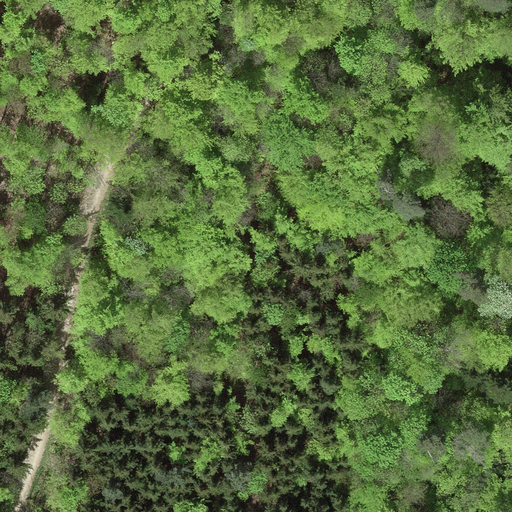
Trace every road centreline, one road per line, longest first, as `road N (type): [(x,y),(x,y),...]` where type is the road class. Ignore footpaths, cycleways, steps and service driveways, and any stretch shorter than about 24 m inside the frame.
road 1 (track): [(219,0),(104,169),(29,474),(10,511)]
road 2 (track): [(331,0),(250,126),(233,226),(254,511)]
